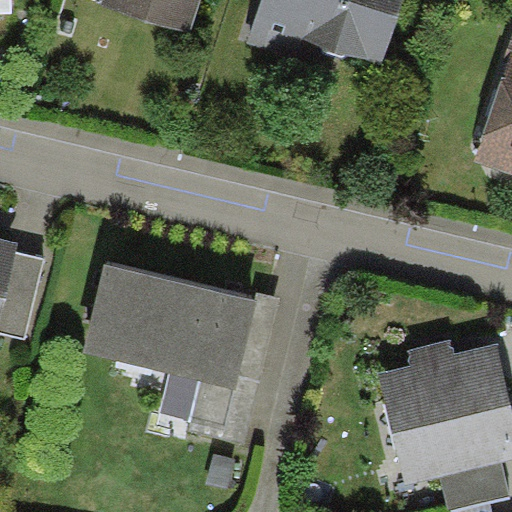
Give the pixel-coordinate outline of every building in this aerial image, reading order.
[(101,0),(100,5),(189,32),(199,0),(101,0)] [(261,0),(248,44),(296,59),(302,38),(381,63),(400,0),(261,0)] [(511,48),(509,58),(473,161),(511,174),(511,48)] [(17,243),(0,238),(0,311),(15,252),(17,243)] [(46,260),(15,252),(0,311),(0,332),(26,339),(46,260)] [(256,299),(104,264),(83,352),(169,372),(160,412),(189,419),(187,430),(245,444),(279,297),(258,292),(256,299)] [(409,363),(377,370),(404,482),(438,474),(500,459),(511,456),(511,399),(498,341),(454,352),(452,340),(406,351),(409,363)] [(236,459),(213,453),(206,482),(229,488),(236,459)] [(509,495),(500,459),(438,474),(447,510),(490,501),(509,495)] [(492,511),(490,501),(447,510),(439,511),(492,511)]
